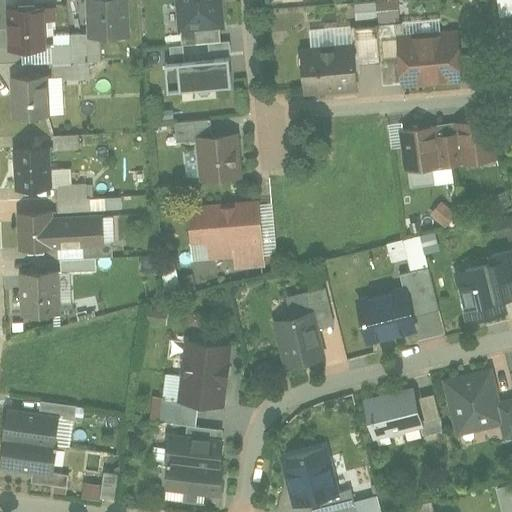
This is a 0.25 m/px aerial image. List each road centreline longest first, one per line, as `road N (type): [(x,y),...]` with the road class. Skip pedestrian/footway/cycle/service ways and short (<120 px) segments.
road 1 (residential): [(511,337),(278,406),(255,456),(248,511)]
road 2 (residential): [(269,113),(497,99)]
road 3 (residential): [(248,0),(258,113),(269,113)]
